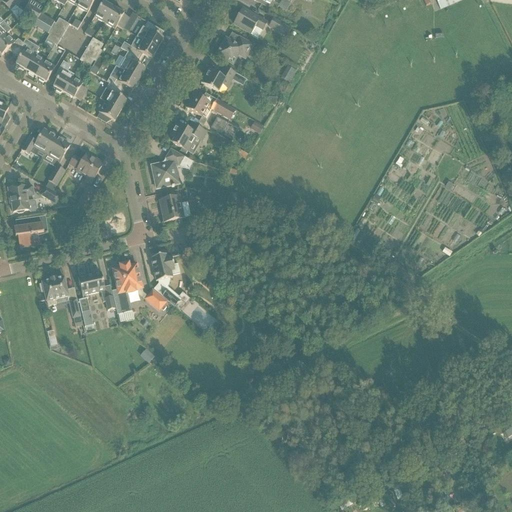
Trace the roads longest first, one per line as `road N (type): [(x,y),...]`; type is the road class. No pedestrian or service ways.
road 1 (track): [(511,364),(272,210),(183,231)]
road 2 (residential): [(0,271),(141,239)]
road 3 (residential): [(120,149),(189,32)]
